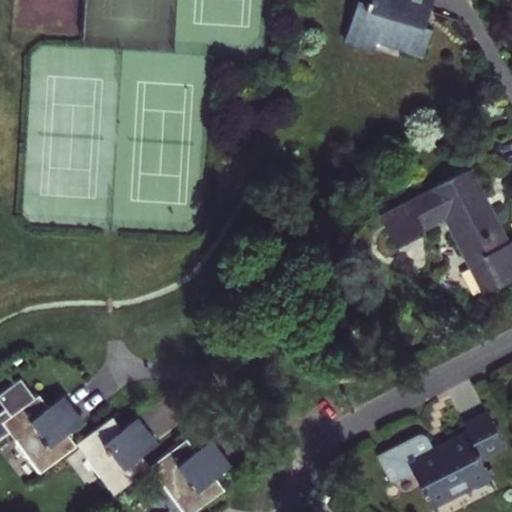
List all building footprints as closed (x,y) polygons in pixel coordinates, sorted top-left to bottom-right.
[(359,0),(345,43),(375,54),(380,42),(424,57),(433,30),(426,28),(435,0),(359,0)] [(381,216),(397,247),(446,222),(484,296),(511,282),(511,242),(511,243),(473,169),(381,216)] [(82,422),(73,409),(54,424),(44,411),(50,407),(41,395),(37,397),(22,378),(0,393),(0,399),(6,409),(0,413),(0,438),(11,431),(41,472),(77,444),(68,432),(82,422)] [(54,424),(73,409),(64,397),(50,407),(44,411),(54,424)] [(435,510),(493,480),(483,462),(508,448),(488,411),(464,424),(467,431),(434,449),(437,454),(422,462),(419,457),(420,453),(420,450),(418,443),(416,440),(413,438),(408,435),(366,458),(383,489),(414,473),(435,510)] [(153,467),(143,454),(137,458),(128,446),(149,430),(139,418),(125,428),(116,416),(77,444),(115,494),(153,467)] [(137,458),(143,454),(158,443),(149,430),(128,446),(137,458)] [(232,464),(223,452),(204,466),(195,454),(199,450),(191,438),(153,467),(186,511),(194,511),(227,488),(218,475),(232,464)] [(204,466),(223,452),(214,440),(199,450),(195,454),(204,466)]
